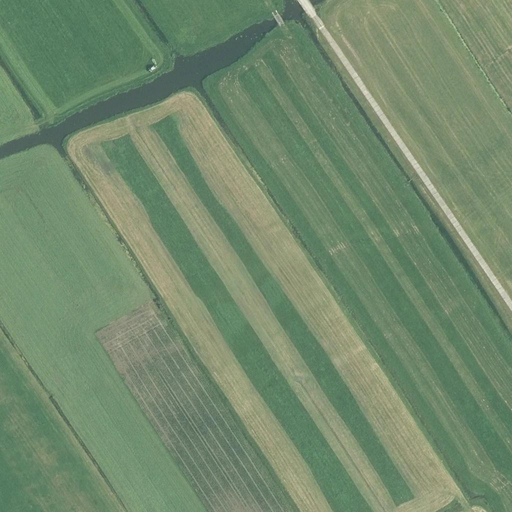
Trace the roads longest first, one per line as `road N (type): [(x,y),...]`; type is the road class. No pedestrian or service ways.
road 1 (track): [(0,189),(205,511)]
road 2 (track): [(511,306),(302,0)]
